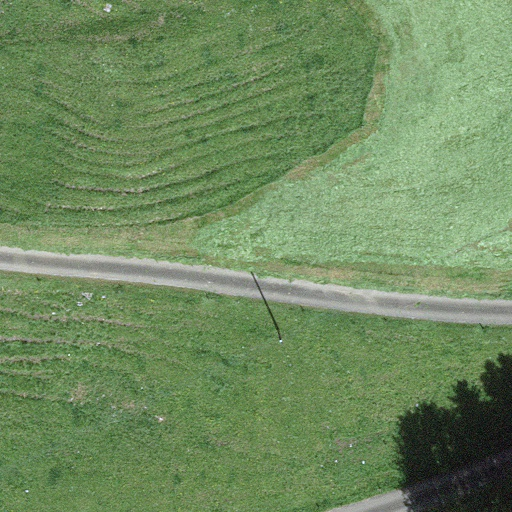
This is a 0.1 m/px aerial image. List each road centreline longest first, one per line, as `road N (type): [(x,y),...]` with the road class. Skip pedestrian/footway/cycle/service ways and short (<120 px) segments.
road 1 (unclassified): [(0,255),(388,302),(511,309)]
road 2 (unclassified): [(384,511),(511,468)]
